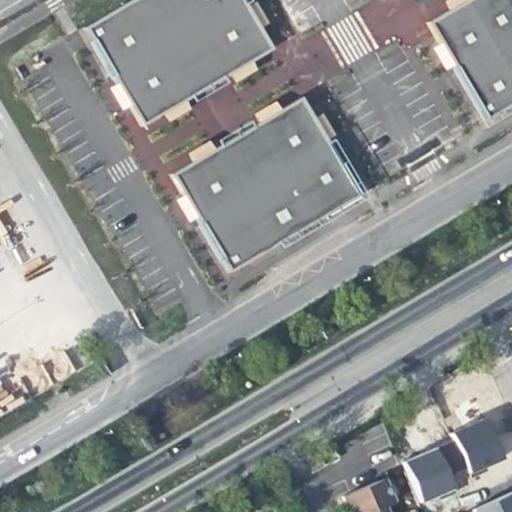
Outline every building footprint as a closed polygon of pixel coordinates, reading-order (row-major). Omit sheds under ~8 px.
[(240,0),(129,0),(82,28),(115,84),(128,106),(140,127),(161,114),(183,101),(228,75),(250,62),(270,50),(258,28),(245,7),(240,0)] [(450,65),(483,120),(511,103),(511,0),(462,0),(446,10),(425,22),(439,47),(450,65)] [(446,10),(462,0),(443,0),(441,1),(446,10)] [(253,2),(245,7),(258,28),(266,24),(253,2)] [(450,65),(439,47),(431,51),(442,70),(450,65)] [(250,62),(228,75),(233,83),(254,70),(250,62)] [(128,106),(115,84),(107,89),(120,110),(128,106)] [(311,119),(299,98),(278,110),(256,123),(234,136),(212,149),(190,162),(169,175),(181,196),(194,217),(227,273),(290,235),(357,196),(324,140),(311,119)] [(183,101),(161,114),(166,122),(188,109),(183,101)] [(256,123),(278,110),(273,102),(251,115),(256,123)] [(319,114),(311,119),(324,140),(332,135),(319,114)] [(190,162),(212,149),(207,141),(186,154),(190,162)] [(194,217),(181,196),(173,200),(186,222),(194,217)] [(467,470),(511,454),(511,409),(511,406),(452,427),(467,470)] [(402,459),(415,503),(456,490),(442,447),(402,459)] [(381,481),(340,499),(345,511),(384,511),(383,509),(391,506),(381,481)] [(511,511),(511,491),(473,508),(474,511),(511,511)]
